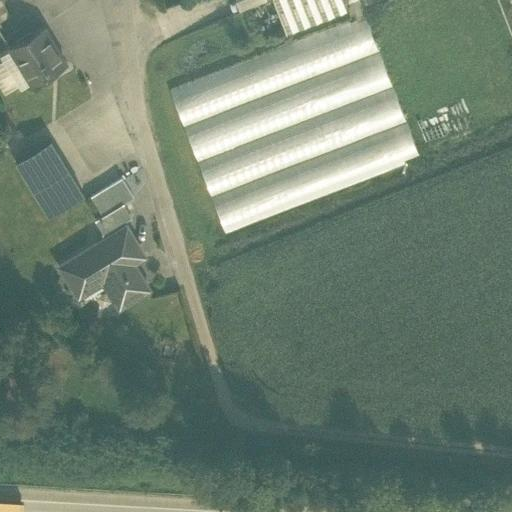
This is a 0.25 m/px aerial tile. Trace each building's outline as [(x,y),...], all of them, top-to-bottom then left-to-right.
[(342,0),(272,0),(285,32),(346,8),(342,0)] [(372,14),(170,82),(220,228),(425,158),(412,119),(408,120),(372,14)] [(42,26),(13,44),(26,66),(22,69),(32,84),(66,64),(42,26)] [(103,92),(55,117),(67,139),(114,114),(103,92)] [(83,195),(49,140),(15,161),(48,215),(83,195)] [(121,177),(101,190),(112,209),(123,203),(133,197),(121,177)] [(101,190),(100,190),(90,196),(102,215),(112,209),(101,190)] [(112,209),(102,215),(94,220),(103,233),(131,216),(123,203),(112,209)] [(126,225),(58,266),(71,288),(96,273),(118,308),(149,289),(127,253),(138,246),(126,225)]
